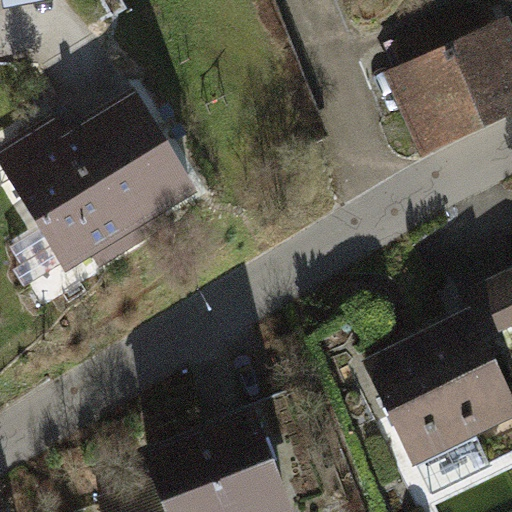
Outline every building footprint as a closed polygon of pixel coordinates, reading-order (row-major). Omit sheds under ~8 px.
[(8,0),(11,12),(70,2),(69,0),(8,0)] [(511,28),(392,83),(428,161),(511,123),(511,28)] [(165,76),(37,143),(97,255),(224,189),(165,76)] [(495,299),(400,349),(452,448),(511,416),(511,250),(479,268),(495,299)] [(298,511),(261,410),(145,452),(156,483),(101,503),(104,511),(298,511)]
